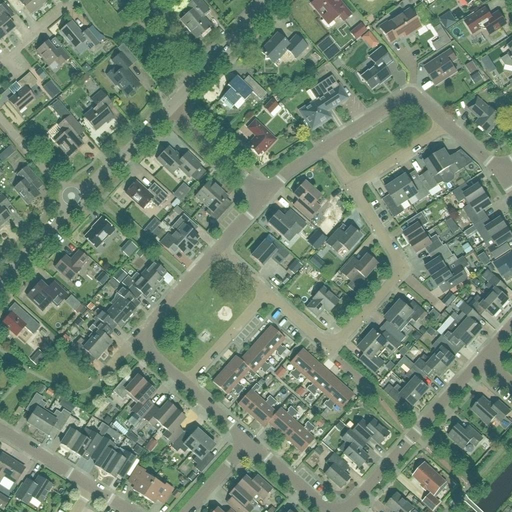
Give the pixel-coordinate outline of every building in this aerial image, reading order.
[(29,15),(38,8),(31,0),(7,0),(6,1),(15,11),(22,6),(29,15)] [(196,39),(210,28),(201,17),(208,11),(198,0),(195,0),(186,7),(191,13),(181,21),(196,39)] [(343,22),(351,16),(337,0),(316,0),(311,5),(328,25),(339,17),(343,22)] [(0,30),(5,36),(14,28),(8,21),(13,17),(2,5),(0,6),(0,30)] [(465,23),(472,34),(480,29),(487,31),(490,36),(507,25),(499,12),(491,17),(486,9),(465,23)] [(421,28),(409,10),(387,24),(386,23),(378,28),(390,44),(402,36),(404,39),(421,28)] [(81,35),(71,23),(59,32),(74,50),(83,43),(90,51),(93,54),(101,47),(99,44),(98,44),(87,31),(81,35)] [(360,24),(349,33),(355,40),(366,31),(360,24)] [(433,30),(436,34),(442,30),(440,26),(433,30)] [(363,43),(371,37),(369,33),(361,40),(363,43)] [(288,44),(277,34),(260,52),(264,56),(265,60),(268,60),(277,68),(277,67),(273,64),(286,51),(295,60),(307,47),(295,36),(288,44)] [(55,52),(47,43),(36,52),(48,67),(54,62),(59,67),(69,59),(60,48),(55,52)] [(441,49),(436,43),(432,45),(437,52),(441,49)] [(511,43),(508,46),(511,53),(501,60),(505,66),(511,67),(511,43)] [(379,85),(390,76),(384,69),(392,62),(381,48),(369,58),(375,66),(361,77),(371,90),(378,84),(379,85)] [(436,86),(456,73),(451,64),(456,60),(450,51),(424,68),(436,86)] [(126,97),(139,86),(125,70),(131,66),(121,54),(111,62),(120,72),(116,75),(113,71),(106,76),(110,80),(115,86),(116,85),(126,97)] [(465,67),(470,75),(477,70),(472,62),(465,67)] [(41,81),(46,76),(40,69),(35,74),(41,81)] [(478,73),(470,78),(474,85),(483,80),(478,73)] [(17,113),(34,99),(27,91),(36,83),(28,74),(16,84),(21,90),(7,101),(17,113)] [(338,86),(331,76),(309,91),(312,90),(318,99),(303,109),(301,116),(304,121),(302,122),(307,129),(309,128),(311,131),(331,118),(327,112),(348,99),(339,85),(338,86)] [(266,94),(248,77),(242,83),(236,77),(227,87),(230,89),(217,103),(218,103),(220,101),(230,110),(240,99),(243,102),(252,93),(260,100),(266,94)] [(42,89),(51,100),(59,93),(50,82),(42,89)] [(107,124),(113,119),(104,109),(110,104),(99,92),(90,100),(95,106),(83,117),(95,131),(105,123),(107,124)] [(489,109),(477,99),(468,109),(480,119),(476,124),(488,135),(502,119),(490,108),(489,109)] [(269,115),(277,106),(271,100),(262,108),(269,115)] [(50,108),(60,122),(68,116),(58,102),(50,108)] [(63,135),(54,142),(67,157),(82,145),(76,138),(83,132),(69,116),(57,127),(63,135)] [(264,153),(274,142),(267,135),(268,134),(255,121),(247,129),(254,136),(254,138),(247,146),(257,156),(262,151),(264,153)] [(178,158),(168,148),(156,161),(171,175),(178,168),(189,178),(201,166),(187,153),(181,159),(179,157),(178,158)] [(444,150),(434,157),(451,182),(454,180),(455,176),(454,175),(465,168),(456,154),(450,158),(444,150)] [(6,160),(8,158),(11,156),(8,152),(3,156),(6,160)] [(451,182),(434,157),(424,163),(430,172),(423,176),(432,189),(442,182),(443,184),(448,185),(451,182)] [(27,206),(39,196),(29,184),(35,179),(25,168),(16,176),(22,183),(13,190),(27,206)] [(408,201),(415,196),(419,202),(430,195),(418,176),(410,182),(406,175),(395,182),(408,201)] [(148,193),(136,182),(125,194),(142,210),(149,202),(158,209),(168,197),(154,184),(153,185),(154,186),(148,193)] [(204,205),(218,190),(209,182),(195,197),(204,205)] [(401,206),(408,201),(395,182),(385,188),(389,195),(382,200),(394,219),(405,212),(401,206)] [(309,220),(319,208),(314,204),(320,197),(304,183),(293,195),(303,204),(298,210),(309,220)] [(468,206),(485,195),(479,185),(470,191),(465,184),(452,193),(459,204),(464,200),(468,206)] [(180,202),(185,197),(178,190),(173,196),(180,202)] [(218,190),(204,205),(208,209),(205,213),(215,222),(226,210),(220,205),(227,198),(218,190)] [(474,227),(487,218),(483,211),(492,205),(485,195),(468,206),(472,212),(467,216),(474,227)] [(0,225),(9,218),(3,211),(9,206),(1,196),(0,196),(0,225)] [(288,223),(277,213),(267,224),(282,237),(290,229),(297,235),(306,225),(295,216),(288,223)] [(410,244),(427,233),(423,227),(429,224),(422,213),(406,223),(411,229),(403,234),(410,244)] [(176,233),(192,248),(197,243),(195,242),(198,238),(189,230),(194,224),(183,215),(175,224),(171,229),(176,233)] [(339,226),(330,217),(318,230),(328,238),(339,226)] [(109,237),(114,231),(101,218),(96,224),(96,225),(84,238),(96,249),(108,236),(109,237)] [(490,240),(507,229),(501,219),(492,224),(487,218),(474,227),(481,237),(486,234),(490,240)] [(149,235),(149,236),(152,234),(154,231),(148,226),(144,231),(149,235)] [(361,237),(350,228),(344,235),(338,230),(326,244),(336,253),(341,247),(347,252),(361,237)] [(511,236),(507,229),(490,240),(494,246),(489,249),(496,260),(509,251),(505,245),(511,239),(511,236)] [(325,239),(316,231),(310,238),(319,246),(325,239)] [(188,253),(192,248),(176,233),(171,238),(168,234),(160,244),(174,256),(179,251),(183,255),(187,251),(188,253)] [(429,255),(443,246),(436,236),(431,239),(427,233),(410,244),(416,254),(425,249),(429,255)] [(450,251),(462,244),(459,239),(447,246),(450,251)] [(270,247),(265,242),(251,257),(262,266),(272,255),(276,259),(273,261),(278,266),(288,255),(274,243),(270,247)] [(449,266),(446,262),(453,257),(445,245),(443,246),(429,255),(434,262),(425,268),(432,278),(449,266)] [(464,256),(471,253),(469,247),(462,249),(464,256)] [(79,269),(88,260),(79,252),(70,261),(65,256),(54,268),(69,282),(80,270),(79,269)] [(511,253),(494,264),(502,277),(511,271),(511,272),(511,253)] [(368,257),(366,255),(358,264),(353,259),(340,273),(351,282),(358,274),(364,279),(377,265),(372,261),(372,259),(371,257),(368,257)] [(294,275),(301,268),(294,260),(287,267),(294,275)] [(449,266),(432,278),(438,288),(446,283),(450,290),(468,279),(460,267),(457,261),(449,266)] [(165,275),(152,264),(148,268),(140,277),(155,290),(163,281),(161,280),(165,275)] [(140,277),(136,274),(131,279),(127,277),(121,284),(128,289),(126,291),(134,299),(136,301),(142,295),(147,299),(155,290),(140,277)] [(485,295),(501,309),(509,300),(501,293),(507,287),(494,276),(485,287),(489,290),(485,295)] [(47,289),(40,282),(26,297),(42,312),(51,302),(56,307),(67,296),(53,283),(47,289)] [(134,299),(126,291),(122,287),(116,294),(113,299),(110,303),(113,306),(128,320),(136,311),(129,304),(134,299)] [(338,302),(338,301),(323,288),(312,300),(313,300),(306,309),(316,318),(323,310),(328,314),(338,302)] [(448,308),(455,300),(449,295),(446,298),(444,296),(441,300),(442,303),(448,308)] [(493,318),(501,309),(485,295),(481,299),(477,296),(473,300),(471,298),(466,304),(480,317),(485,311),(493,318)] [(71,308),(77,302),(71,296),(65,303),(71,308)] [(392,310),(408,324),(412,320),(416,323),(425,312),(413,302),(408,308),(400,301),(392,310)] [(480,317),(466,304),(465,304),(459,310),(462,313),(459,317),(455,321),(474,339),(482,330),(476,324),(482,318),(480,317)] [(79,306),(71,313),(75,318),(84,312),(79,306)] [(120,329),(128,320),(113,306),(105,315),(100,311),(95,317),(107,328),(112,322),(120,329)] [(40,327),(19,308),(13,315),(11,313),(2,324),(16,337),(24,328),(33,335),(40,327)] [(400,333),(408,324),(392,310),(384,319),(387,322),(382,328),(386,331),(400,344),(406,337),(400,333)] [(454,313),(450,317),(455,321),(459,317),(454,313)] [(109,330),(107,328),(95,317),(93,320),(95,322),(88,330),(92,333),(88,338),(103,352),(111,343),(104,336),(109,330)] [(466,348),(474,339),(455,321),(441,336),(454,348),(460,342),(466,348)] [(263,335),(283,353),(286,350),(283,347),(282,348),(279,345),(285,339),(270,327),(263,335)] [(430,330),(424,337),(430,342),(436,335),(430,330)] [(402,345),(400,344),(386,331),(381,337),(374,331),(366,340),(382,354),(385,350),(392,356),(402,345)] [(280,357),(283,353),(263,335),(255,344),(270,357),(274,351),(277,353),(276,354),(280,357)] [(449,354),(454,348),(441,336),(432,347),(435,350),(431,354),(435,357),(434,357),(448,368),(456,360),(449,354)] [(95,361),(103,352),(88,338),(84,342),(80,339),(70,349),(83,360),(88,354),(95,361)] [(378,358),(382,354),(366,340),(358,349),(365,355),(359,361),(375,375),(384,364),(378,358)] [(264,362),(270,357),(255,344),(248,352),(268,370),(271,367),(268,364),(267,365),(264,362)] [(292,378),(311,357),(302,350),(289,364),(295,369),(293,372),(292,371),(289,375),(292,378)] [(265,374),(268,370),(248,352),(240,361),(254,374),(259,368),(262,370),(261,371),(264,374),(265,374)] [(35,365),(42,358),(37,354),(31,361),(35,365)] [(448,368),(434,357),(431,361),(424,355),(418,362),(415,359),(411,363),(415,366),(425,375),(427,377),(432,371),(440,377),(448,368)] [(254,374),(240,361),(235,357),(228,365),(242,378),(247,373),(250,375),(249,376),(252,379),(256,375),(254,374)] [(306,379),(319,365),(311,357),(292,378),(296,381),(299,378),(298,377),(301,375),(306,379)] [(237,384),(242,378),(228,365),(220,374),(240,392),(244,388),(240,385),(240,386),(237,384)] [(309,393),(328,373),(319,365),(306,379),(312,385),(310,387),(309,386),(306,390),(309,393)] [(408,387),(421,398),(429,389),(419,381),(425,375),(415,366),(405,376),(412,382),(408,387)] [(279,368),(274,377),(282,381),(287,371),(279,368)] [(323,395),(336,380),(328,373),(309,393),(313,396),(316,393),(315,392),(318,390),(323,395)] [(237,396),(240,392),(220,374),(212,383),(227,396),(232,390),(235,392),(234,393),(237,396)] [(132,401),(146,384),(137,376),(129,385),(123,380),(113,392),(122,400),(126,396),(132,401)] [(327,408),(345,388),(336,380),(323,395),(329,400),(327,402),(326,401),(323,405),(327,408)] [(143,418),(153,406),(147,401),(155,392),(146,384),(132,401),(137,405),(131,411),(141,420),(143,418)] [(246,413),(259,398),(253,393),(256,391),(256,392),(260,388),(256,385),(250,390),(237,405),(246,413)] [(404,391),(398,385),(393,390),(413,407),(421,398),(408,387),(404,391)] [(345,388),(327,408),(330,412),(333,408),(332,407),(335,405),(341,410),(353,396),(345,388)] [(389,388),(383,393),(388,398),(394,393),(389,388)] [(274,400),(279,405),(288,394),(283,390),(274,400)] [(37,430),(48,412),(43,409),(46,405),(41,402),(43,399),(36,394),(25,411),(32,415),(27,424),(37,430)] [(254,420),(272,400),(269,397),(266,400),(267,401),(265,403),(259,398),(246,413),(254,420)] [(493,408),(482,398),(473,409),(473,411),(483,420),(483,422),(488,426),(495,417),(501,423),(510,412),(499,402),(493,408)] [(276,413),(270,408),(272,406),(273,407),(276,403),(272,400),(254,420),(263,428),(276,413)] [(71,413),(75,407),(69,403),(68,403),(65,409),(71,413)] [(162,427),(176,411),(167,403),(159,412),(153,406),(143,418),(157,432),(162,427)] [(19,416),(23,410),(18,407),(15,414),(19,416)] [(276,431),(294,411),(290,407),(287,411),(288,412),(286,414),(280,409),(276,413),(263,428),(267,424),(276,431)] [(70,414),(63,410),(61,414),(56,411),(53,415),(48,412),(37,430),(47,436),(52,428),(59,432),(69,416),(70,414)] [(172,445),(183,433),(177,428),(185,419),(176,411),(162,427),(166,431),(162,436),(172,445)] [(294,411),(276,431),(284,439),(297,424),(291,419),(293,417),(294,418),(298,414),(294,411)] [(70,451),(81,434),(75,430),(80,423),(69,416),(59,432),(66,436),(60,445),(70,451)] [(107,417),(103,421),(108,425),(111,421),(107,417)] [(320,421),(314,427),(321,435),(327,429),(320,421)] [(388,435),(373,421),(367,427),(361,421),(352,431),(366,443),(371,438),(379,445),(388,435)] [(293,446),(311,426),(307,423),(304,426),(305,427),(302,429),(297,424),(284,439),(293,446)] [(311,426),(293,446),(301,454),(314,440),(308,434),(310,432),(311,433),(314,429),(311,426)] [(465,432),(458,426),(448,437),(463,450),(470,442),(476,447),(483,440),(469,428),(465,432)] [(85,429),(81,434),(70,451),(81,458),(86,450),(92,454),(102,439),(85,429)] [(192,453),(206,438),(197,430),(190,437),(184,432),(183,433),(172,445),(170,447),(176,453),(179,450),(184,453),(187,449),(192,453)] [(359,468),(368,458),(360,450),(365,444),(350,430),(341,440),(349,447),(343,454),(359,468)] [(102,438),(102,439),(92,454),(99,458),(94,466),(104,473),(116,455),(119,449),(102,438)] [(206,438),(192,453),(196,457),(193,461),(197,465),(194,468),(200,474),(214,458),(208,453),(215,446),(206,438)] [(144,452),(150,454),(153,446),(148,443),(144,452)] [(120,458),(116,455),(104,473),(114,479),(116,476),(123,480),(136,460),(124,452),(120,458)] [(312,452),(303,463),(311,469),(320,459),(312,452)] [(15,484),(24,469),(2,454),(0,457),(0,482),(4,477),(15,484)] [(340,489),(349,478),(342,471),(341,469),(340,468),(344,463),(333,454),(325,464),(328,466),(328,470),(324,475),(340,489)] [(434,495),(445,483),(425,465),(414,476),(434,495)] [(143,497),(154,480),(144,474),(145,472),(137,467),(128,483),(135,487),(133,491),(143,497)] [(237,486),(255,503),(260,498),(262,500),(272,490),(256,476),(251,483),(245,477),(237,486)] [(52,486),(38,477),(33,484),(27,480),(15,498),(27,505),(31,498),(41,504),(52,486)] [(154,480),(143,497),(153,504),(156,500),(163,505),(173,490),(165,485),(164,487),(154,480)] [(237,486),(229,495),(231,497),(231,499),(233,499),(234,500),(228,506),(235,511),(249,511),(253,509),(254,508),(256,505),(256,504),(255,503),(237,486)] [(0,507),(3,510),(9,500),(0,494),(0,507)] [(410,511),(413,509),(397,494),(386,506),(393,511),(410,511)] [(433,510),(439,504),(430,496),(424,502),(433,510)]
